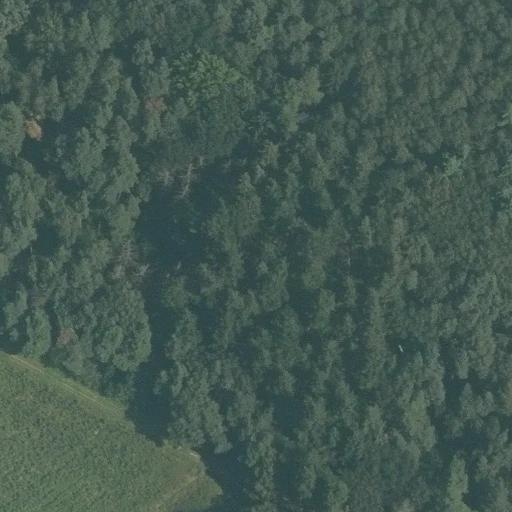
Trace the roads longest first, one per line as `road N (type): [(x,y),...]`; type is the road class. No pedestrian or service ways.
road 1 (track): [(69,0),(147,63),(511,278)]
road 2 (unknown): [(153,0),(511,242)]
